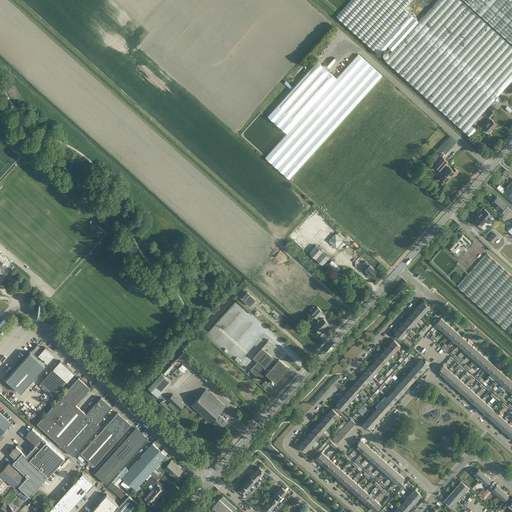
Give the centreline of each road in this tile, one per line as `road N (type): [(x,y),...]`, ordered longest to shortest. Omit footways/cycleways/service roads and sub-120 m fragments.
road 1 (residential): [(356,511),(287,449),(288,439),(422,289)]
road 2 (unclassified): [(210,477),(17,303),(0,322)]
road 3 (tertiary): [(210,477),(399,269)]
road 4 (residential): [(437,493),(373,437),(428,375),(511,449)]
road 5 (track): [(345,39),(491,168)]
road 6 (tertiary): [(399,269),(511,144)]
